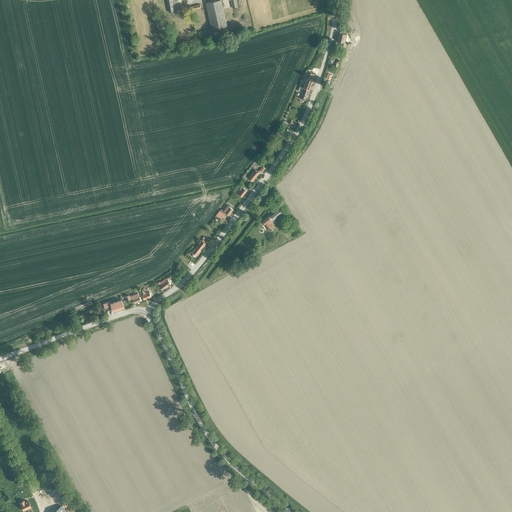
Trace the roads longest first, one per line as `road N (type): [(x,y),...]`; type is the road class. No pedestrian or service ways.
road 1 (unclassified): [(147,309),(190,274),(295,134),(319,77),(336,0)]
road 2 (unclassified): [(289,511),(214,445),(147,309)]
road 3 (unclassified): [(0,358),(147,309)]
